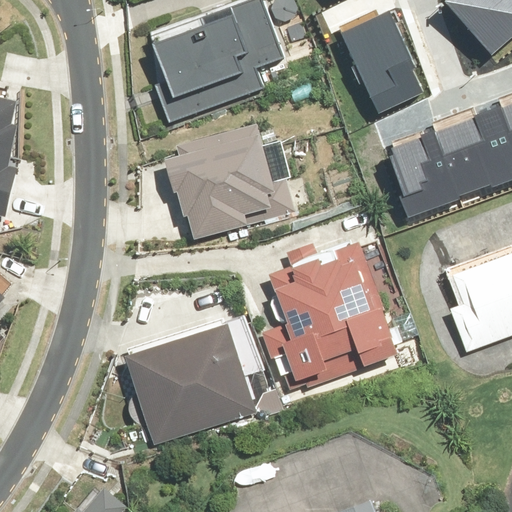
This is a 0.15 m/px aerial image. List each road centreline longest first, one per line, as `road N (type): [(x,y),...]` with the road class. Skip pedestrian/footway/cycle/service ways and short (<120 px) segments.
road 1 (residential): [(0,480),(61,368),(89,257),(94,114),(70,0)]
road 2 (residential): [(414,0),(441,79),(455,96),(511,75)]
